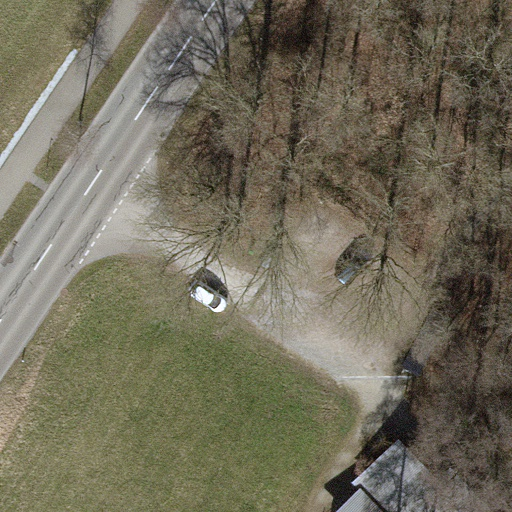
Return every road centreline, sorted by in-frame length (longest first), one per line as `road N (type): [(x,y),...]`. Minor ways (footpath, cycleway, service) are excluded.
road 1 (secondary): [(218,0),(0,331)]
road 2 (track): [(400,402),(511,509)]
